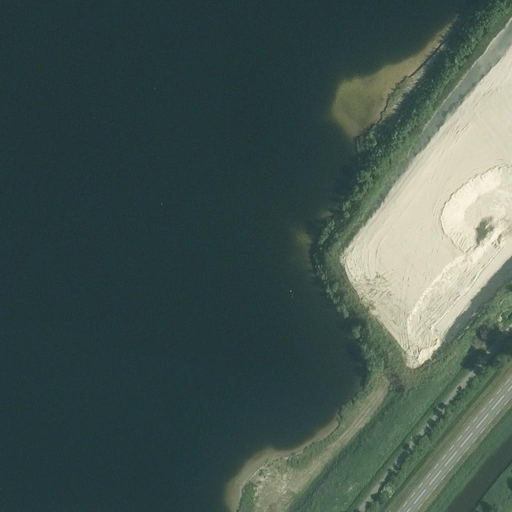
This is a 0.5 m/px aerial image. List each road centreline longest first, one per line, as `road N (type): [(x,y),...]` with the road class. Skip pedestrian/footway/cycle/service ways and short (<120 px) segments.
road 1 (unknown): [(511,256),(290,499)]
road 2 (unclassified): [(359,511),(511,329)]
road 3 (primary): [(407,511),(511,385)]
